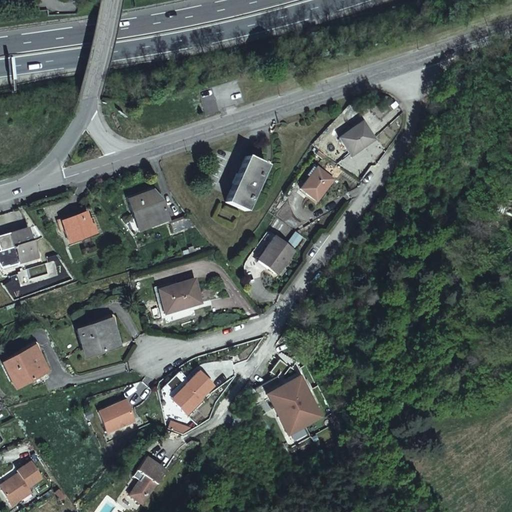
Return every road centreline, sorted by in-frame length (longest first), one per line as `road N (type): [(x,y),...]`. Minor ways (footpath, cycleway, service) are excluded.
road 1 (residential): [(153,355),(278,319),(410,119),(411,63)]
road 2 (trunk): [(0,67),(229,30),(340,0)]
road 3 (tertiary): [(146,151),(411,63)]
road 4 (trunk): [(257,0),(0,45)]
